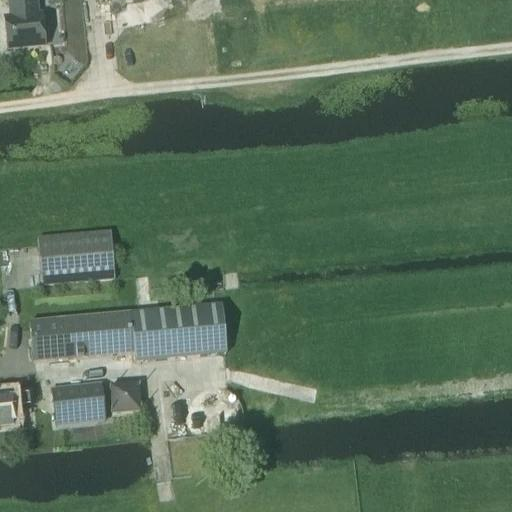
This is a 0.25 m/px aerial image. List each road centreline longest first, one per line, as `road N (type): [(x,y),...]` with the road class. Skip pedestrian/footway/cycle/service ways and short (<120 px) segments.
road 1 (track): [(105,94),(511,52)]
road 2 (track): [(147,370),(170,511)]
